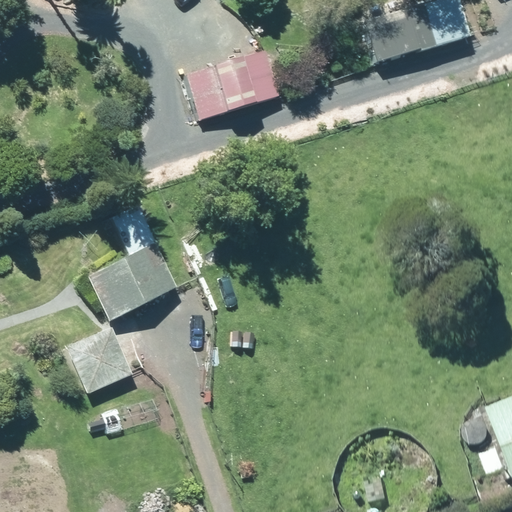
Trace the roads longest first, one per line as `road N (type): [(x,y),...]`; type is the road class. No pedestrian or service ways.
road 1 (unknown): [(0,195),(511,30)]
road 2 (unknown): [(98,0),(149,27),(159,67),(156,145)]
